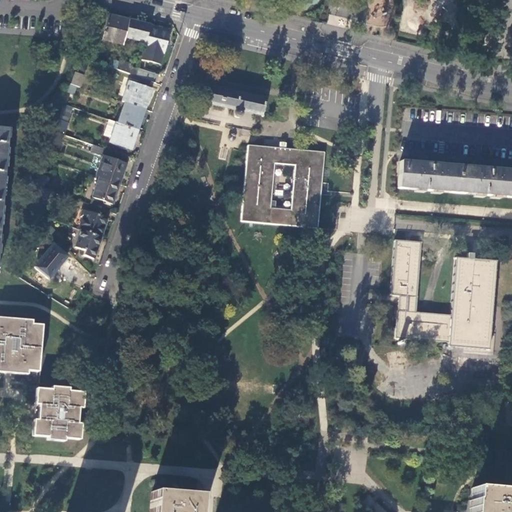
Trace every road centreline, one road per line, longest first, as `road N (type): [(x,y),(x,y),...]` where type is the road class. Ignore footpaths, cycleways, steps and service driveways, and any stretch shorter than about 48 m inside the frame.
road 1 (tertiary): [(511,87),(197,15)]
road 2 (residential): [(197,15),(105,292)]
